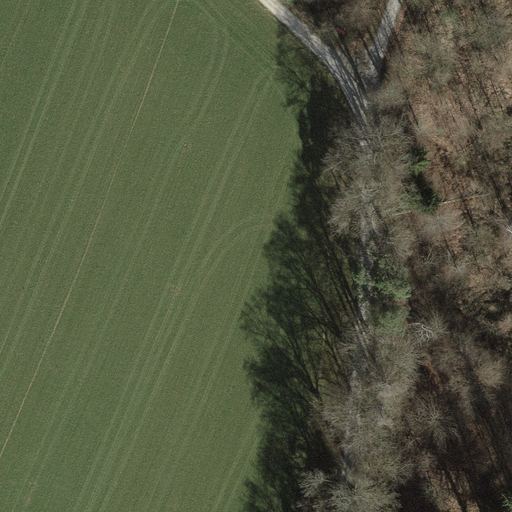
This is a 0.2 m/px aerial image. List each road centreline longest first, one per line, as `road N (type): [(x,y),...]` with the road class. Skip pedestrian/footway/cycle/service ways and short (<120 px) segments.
road 1 (unclassified): [(364,99),(369,244),(344,511)]
road 2 (track): [(276,0),(341,64),(364,99)]
